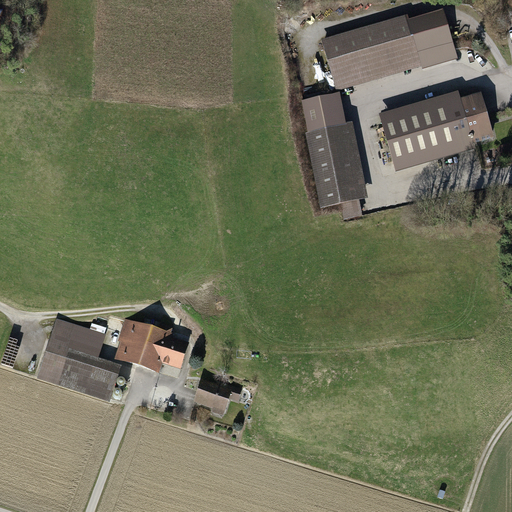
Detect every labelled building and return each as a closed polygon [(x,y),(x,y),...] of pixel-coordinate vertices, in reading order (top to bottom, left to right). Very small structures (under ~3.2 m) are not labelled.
[(409,18),(324,43),(338,91),(423,66),(421,59),(449,51),(441,22),(412,30),(409,18)] [(303,102),(324,207),(342,204),(345,219),(362,215),(337,95),(303,102)] [(481,97),(384,125),(395,163),(492,135),(481,97)] [(59,321),(40,378),(110,400),(118,376),(94,368),(104,336),(59,321)] [(132,323),(127,322),(121,341),(129,343),(123,361),(157,372),(161,361),(181,367),(188,346),(168,339),(171,330),(160,327),(158,332),(140,326),(141,323),(133,321),(132,323)] [(222,388),(203,381),(196,402),(225,412),(229,398),(238,401),(241,391),(223,385),(222,388)]
